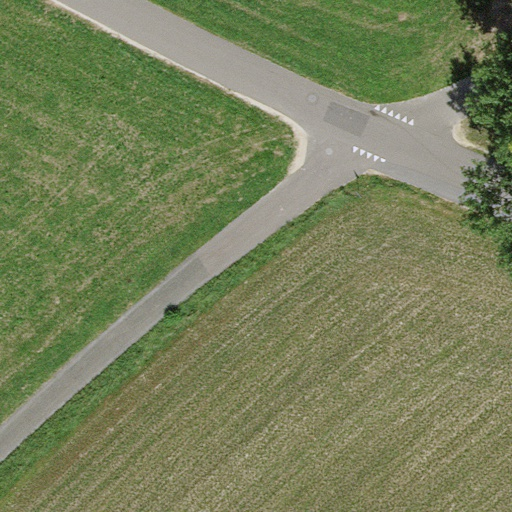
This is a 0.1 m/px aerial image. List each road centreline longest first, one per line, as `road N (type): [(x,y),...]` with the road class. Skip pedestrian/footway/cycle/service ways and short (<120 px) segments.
road 1 (residential): [(376,133),(193,275),(0,442)]
road 2 (residential): [(376,133),(96,0)]
road 3 (residential): [(511,76),(376,133)]
road 4 (residential): [(511,180),(376,133)]
